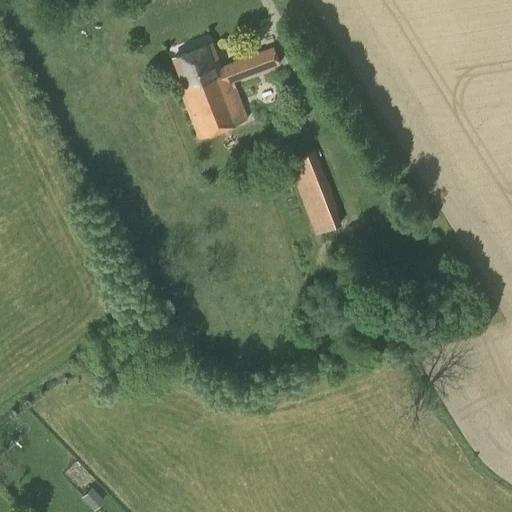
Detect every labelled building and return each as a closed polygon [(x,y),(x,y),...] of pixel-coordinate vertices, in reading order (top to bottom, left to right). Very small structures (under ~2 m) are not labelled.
[(221,66),(212,41),(175,56),(187,85),(182,87),(201,137),(248,118),(234,80),(281,62),(275,45),(221,66)] [(315,148),(288,159),(294,174),(321,163),(315,148)] [(316,232),(342,223),(337,211),(312,221),(316,232)] [(324,332),(351,320),(342,299),(314,311),(324,332)] [(88,506),(99,498),(88,483),(77,492),(88,506)]
